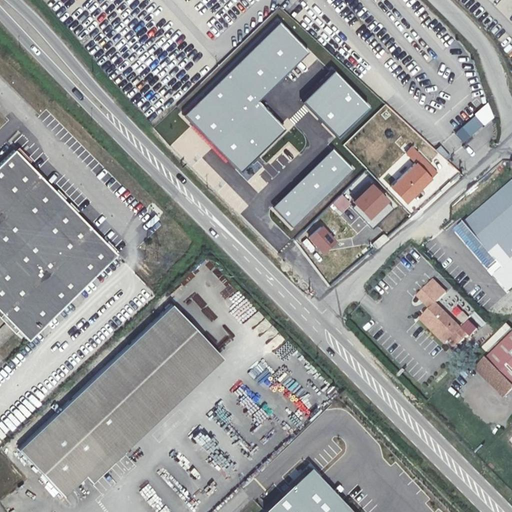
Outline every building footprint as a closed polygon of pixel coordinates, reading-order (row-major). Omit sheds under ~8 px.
[(207,90),(277,20),(271,13),(200,83),(207,90)] [(278,21),(183,113),(212,143),(236,168),(281,126),(256,100),(307,51),(278,21)] [(330,70),(302,98),(339,134),(366,106),(330,70)] [(467,123),(456,133),(463,141),(474,130),(467,123)] [(463,141),(456,133),(450,139),(457,146),(463,141)] [(435,151),(445,161),(451,155),(441,145),(435,151)] [(386,182),(392,190),(404,202),(406,204),(438,174),(411,146),(402,155),(408,162),(386,182)] [(114,253),(10,147),(0,156),(0,313),(25,339),(114,253)] [(334,150),(272,208),(291,227),(352,169),(334,150)] [(511,184),(465,225),(492,256),(511,238),(511,184)] [(373,186),(356,203),(372,220),(390,202),(373,186)] [(340,215),(352,203),(343,194),(331,205),(340,215)] [(321,228),(309,238),(322,253),(334,243),(321,228)] [(223,289),(227,283),(211,273),(207,279),(223,289)] [(445,295),(437,286),(422,300),(435,316),(424,325),(431,332),(434,329),(444,341),(440,344),(447,351),(454,346),(459,351),(468,344),(434,305),(445,295)] [(15,448),(64,496),(85,475),(91,482),(220,357),(167,304),(15,448)] [(511,340),(480,371),(508,400),(511,396),(511,340)] [(349,511),(309,469),(266,510),(267,511),(349,511)]
